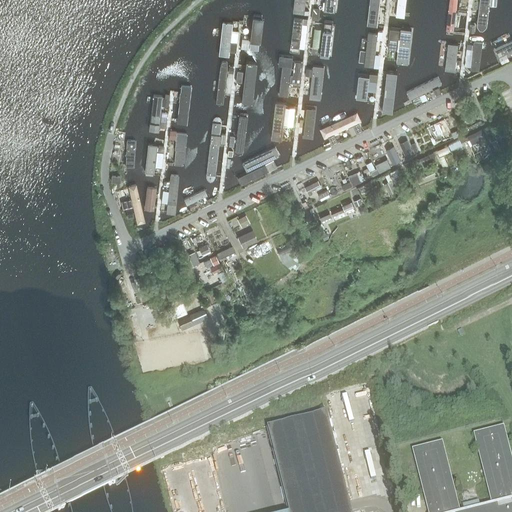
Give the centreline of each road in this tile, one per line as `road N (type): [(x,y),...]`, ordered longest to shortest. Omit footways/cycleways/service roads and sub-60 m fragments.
road 1 (tertiary): [(28,511),(511,271)]
road 2 (residential): [(109,135),(105,193),(127,248),(508,69)]
